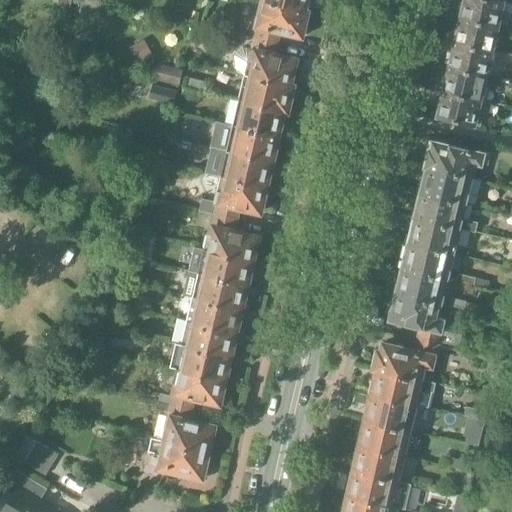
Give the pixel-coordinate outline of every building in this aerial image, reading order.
[(90,11),(91,0),(76,0),(75,4),(80,6),(80,9),(90,11)] [(242,25),(239,33),(251,36),(252,37),(254,37),(279,43),(282,32),(302,36),(307,12),(305,12),(305,11),(260,0),(253,28),(242,25)] [(259,0),(260,0),(305,11),(307,0),(259,0)] [(499,25),(504,0),(463,0),(460,16),(499,25)] [(493,50),(499,25),(460,16),(454,41),(493,50)] [(235,52),(232,63),(237,73),(244,75),(290,85),(296,59),(276,54),(279,44),(279,43),(254,37),(252,37),(251,36),(251,37),(253,38),(250,48),(242,47),(235,52)] [(487,74),(493,50),(454,41),(448,65),(487,74)] [(511,54),(505,53),(503,61),(511,62),(511,54)] [(159,63),(156,78),(179,84),(182,69),(159,63)] [(482,99),(487,74),(448,65),(443,90),(482,99)] [(244,75),(238,100),(287,112),(293,87),(290,86),(290,85),(244,75)] [(499,77),(497,85),(509,88),(511,80),(499,77)] [(207,81),(192,78),(189,89),(205,92),(207,81)] [(177,91),(153,85),(151,94),(175,100),(177,91)] [(476,125),(482,99),(443,90),(437,116),(476,125)] [(238,100),(232,125),(278,136),(284,112),(287,112),(238,100)] [(493,102),(491,110),(503,113),(505,105),(493,102)] [(213,121),(208,146),(210,147),(273,161),(278,136),(232,125),(213,121)] [(433,141),(427,167),(469,177),(473,162),(481,164),(484,153),(433,141)] [(210,147),(204,172),(221,175),(220,176),(267,187),(273,161),(210,147)] [(427,167),(421,192),(463,202),(469,177),(427,167)] [(202,203),(201,211),(236,219),(239,207),(261,212),(267,187),(220,176),(214,202),(216,202),(215,206),(202,203)] [(421,192),(415,217),(457,227),(471,231),(474,221),(459,218),(463,202),(421,192)] [(199,210),(196,222),(209,225),(211,226),(209,236),(211,236),(208,250),(252,260),(258,236),(234,230),(236,220),(236,219),(201,211),(199,210)] [(415,217),(408,243),(451,253),(457,227),(415,217)] [(139,234),(133,257),(150,261),(155,238),(139,234)] [(408,243),(402,269),(445,278),(451,253),(408,243)] [(193,247),(188,271),(202,274),(247,285),(252,260),(208,250),(193,247)] [(402,269),(396,294),(439,303),(445,278),(402,269)] [(188,271),(182,294),(197,297),(197,298),(241,308),(247,285),(202,274),(188,271)] [(458,273),(457,280),(487,287),(489,280),(458,273)] [(177,292),(175,300),(185,302),(181,318),(181,319),(236,332),(241,308),(197,298),(197,297),(182,294),(177,292)] [(396,294),(390,319),(420,326),(418,335),(416,340),(416,341),(440,346),(442,341),(459,345),(462,334),(441,329),(443,320),(435,318),(439,303),(396,294)] [(452,299),(450,306),(461,308),(462,302),(452,299)] [(174,316),(173,322),(190,327),(186,345),(231,355),(236,332),(181,319),(181,318),(174,316)] [(377,350),(373,369),(376,370),(420,380),(423,364),(432,366),(434,356),(438,357),(440,346),(416,341),(414,350),(382,342),(380,351),(377,350)] [(176,343),(171,367),(180,369),(225,379),(231,355),(186,345),(176,343)] [(160,393),(158,401),(170,404),(192,409),(194,399),(210,403),(211,401),(220,403),(225,379),(180,369),(177,382),(175,381),(172,395),(160,393)] [(376,370),(370,395),(414,405),(426,408),(432,383),(420,380),(376,370)] [(370,395),(364,421),(408,431),(414,405),(370,395)] [(151,437),(152,438),(163,440),(208,450),(214,425),(190,419),(192,409),(170,404),(158,401),(157,408),(169,410),(162,439),(151,437)] [(474,408),(472,416),(490,420),(492,412),(474,408)] [(472,418),(466,442),(478,445),(484,421),(472,418)] [(364,421),(359,445),(402,455),(408,431),(364,421)] [(151,437),(145,464),(157,466),(156,468),(163,470),(163,473),(170,478),(179,477),(180,474),(188,476),(188,474),(202,477),(208,450),(163,440),(152,438),(151,437)] [(36,440),(34,444),(25,439),(24,442),(32,447),(54,460),(58,454),(36,440)] [(54,460),(32,447),(24,442),(17,455),(25,459),(23,461),(46,475),(54,460)] [(359,445),(353,471),(396,481),(402,455),(359,445)] [(450,457),(448,465),(466,469),(468,461),(450,457)] [(57,511),(58,511),(32,495),(39,483),(13,467),(0,488),(14,496),(4,511),(57,511)] [(353,471),(347,496),(390,506),(390,505),(399,507),(405,508),(410,485),(396,481),(353,471)] [(413,485),(427,488),(429,479),(415,476),(413,485)] [(457,494),(452,511),(465,511),(467,508),(467,497),(464,496),(457,494)] [(347,496),(343,511),(397,511),(399,507),(390,505),(390,506),(347,496)]
